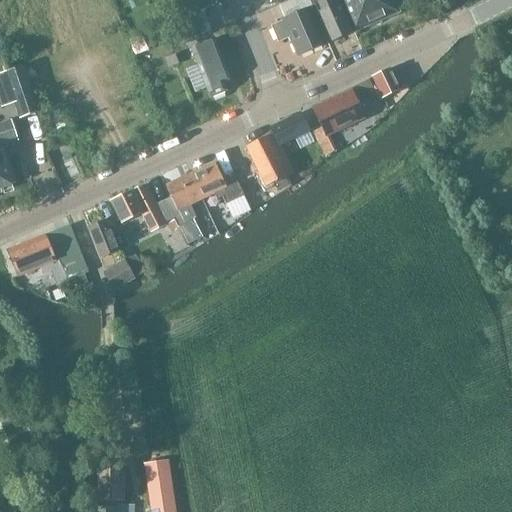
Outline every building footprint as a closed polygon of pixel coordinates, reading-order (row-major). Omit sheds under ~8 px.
[(186,41),(193,38),(212,31),(204,8),(197,11),(193,0),(186,0),(169,6),(175,21),(179,20),(186,41)] [(285,20),(271,27),(278,43),(290,37),(298,56),(325,44),(306,0),(287,0),(279,3),(278,4),(285,20)] [(307,0),(309,3),(316,1),(320,11),(316,13),(326,34),(329,33),(332,40),(333,39),(349,32),(337,4),(334,0),(307,0)] [(338,0),(352,32),(399,12),(393,0),(338,0)] [(215,38),(191,48),(210,97),(227,91),(225,84),(231,81),(215,38)] [(170,66),(179,63),(175,53),(166,57),(170,66)] [(397,85),(406,80),(399,64),(373,76),(382,97),(399,89),(397,85)] [(24,66),(5,72),(21,118),(40,111),(24,66)] [(312,109),(320,126),(312,130),(325,156),(336,151),(329,135),(364,118),(351,91),(312,109)] [(272,133),(246,146),(265,186),(293,172),(280,144),(310,129),(302,112),(277,124),(280,130),(273,134),(272,133)] [(11,121),(0,125),(0,192),(2,192),(1,188),(16,183),(2,145),(18,140),(11,121)] [(215,162),(191,173),(202,199),(214,194),(219,206),(232,200),(215,162)] [(170,207),(162,211),(167,221),(174,218),(178,226),(197,217),(191,204),(202,199),(191,173),(166,184),(178,210),(173,212),(170,207)] [(142,214),(152,233),(167,226),(160,212),(146,184),(112,201),(123,223),(142,214)] [(107,221),(89,228),(101,257),(119,250),(107,221)] [(56,283),(86,272),(68,227),(57,232),(8,251),(18,277),(50,264),(56,283)] [(124,261),(134,278),(144,272),(134,255),(124,261)] [(134,278),(124,261),(123,260),(102,272),(113,292),(120,288),(122,291),(136,283),(134,278)] [(170,511),(163,461),(144,464),(150,511),(170,511)] [(133,511),(134,506),(122,505),(123,473),(96,471),(94,511),(133,511)]
